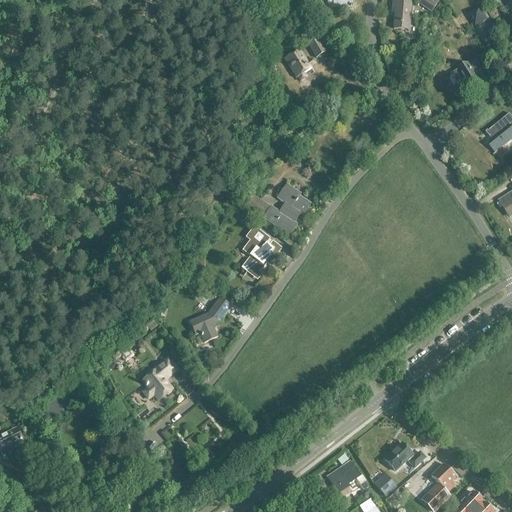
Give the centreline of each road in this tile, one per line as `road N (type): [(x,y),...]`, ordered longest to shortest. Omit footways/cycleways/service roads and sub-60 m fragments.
road 1 (track): [(0,316),(17,313),(48,327),(118,320),(202,209),(235,68),(234,0)]
road 2 (tertiary): [(381,398),(230,511)]
road 3 (residential): [(511,509),(381,398)]
road 4 (tertiary): [(511,300),(381,398)]
road 5 (residential): [(412,131),(379,85),(369,48),(371,0)]
road 6 (residential): [(332,225),(412,131)]
